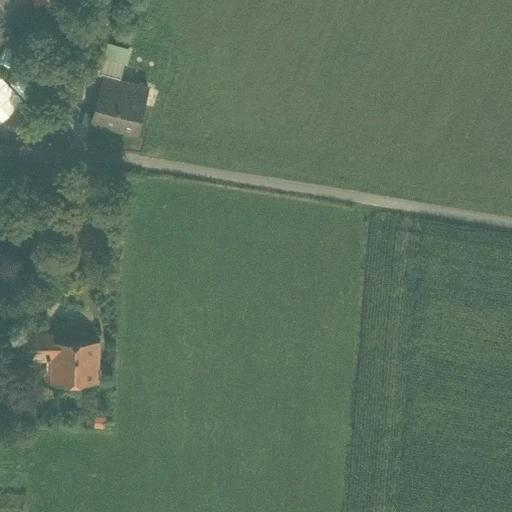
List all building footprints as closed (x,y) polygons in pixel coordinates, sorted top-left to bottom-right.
[(0,0),(0,5),(3,9),(0,11),(0,39),(40,0),(0,0)] [(83,32),(92,39),(98,32),(108,19),(99,12),(83,32)] [(106,48),(103,59),(124,65),(126,65),(130,48),(108,42),(106,48)] [(98,75),(103,59),(106,48),(96,45),(88,73),(98,75)] [(98,75),(104,77),(119,81),(124,65),(103,59),(98,75)] [(92,121),(135,133),(147,89),(119,81),(104,77),(92,121)] [(7,359),(33,359),(33,333),(9,332),(7,359)] [(49,383),(96,381),(97,340),(52,341),(52,333),(33,333),(33,359),(49,359),(49,383)]
